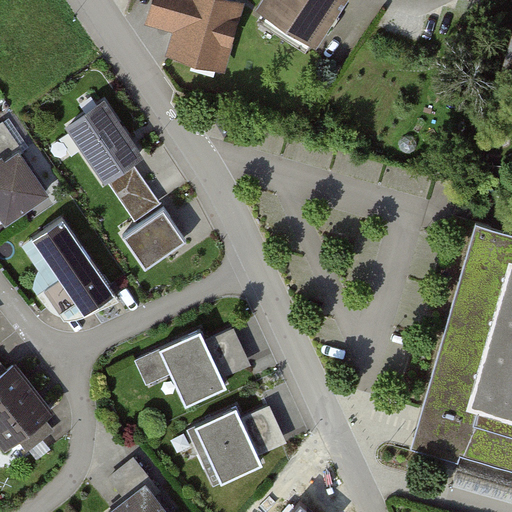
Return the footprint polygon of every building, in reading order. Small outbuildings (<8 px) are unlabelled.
[(240,3),(227,0),(156,0),(151,19),(180,27),(175,45),(224,59),(240,3)] [(314,43),(341,0),(268,0),(263,10),(314,43)] [(511,35),(503,66),(511,68),(511,35)] [(143,156),(106,99),(63,127),(101,184),(143,156)] [(23,151),(3,122),(0,124),(0,211),(7,221),(46,194),(19,154),(23,151)] [(160,203),(135,169),(111,187),(137,221),(160,203)] [(186,243),(165,210),(122,238),(143,271),(186,243)] [(114,293),(63,217),(33,237),(60,277),(38,293),(49,308),(55,312),(63,315),(79,305),(84,313),(114,293)] [(511,233),(474,223),(411,445),(511,473),(511,233)] [(206,339),(201,329),(152,351),(164,376),(172,372),(187,404),(227,386),(220,371),(247,359),(233,327),(206,339)] [(56,414),(18,364),(0,377),(0,437),(10,450),(56,414)] [(242,416),(237,406),(188,429),(199,454),(207,450),(222,482),(263,463),(256,448),(283,436),(268,404),(242,416)] [(160,489),(135,458),(110,478),(128,500),(113,511),(166,511),(152,495),(160,489)] [(315,511),(301,500),(290,511),(315,511)]
